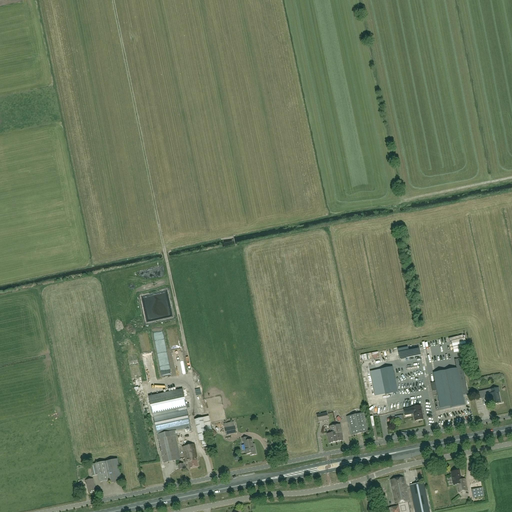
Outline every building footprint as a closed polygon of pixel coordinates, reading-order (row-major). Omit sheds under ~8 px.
[(398,349),(400,359),(421,355),(419,349),(409,351),(408,347),(398,349)] [(392,367),(381,370),(386,394),(397,392),(392,367)] [(451,408),(465,405),(461,386),(466,385),(464,376),(459,377),(457,368),(433,373),(435,383),(432,383),(433,390),(437,389),(440,408),(451,406),(451,408)] [(499,388),(479,392),(480,399),(488,397),(487,394),(490,394),(492,404),(501,403),(499,392),(499,388)] [(149,397),(158,439),(159,439),(164,463),(178,460),(173,436),(177,435),(176,430),(191,427),(182,389),(149,397)] [(404,410),(405,415),(414,413),(415,421),(423,419),(421,405),(412,407),(412,408),(404,410)] [(329,420),(327,413),(317,415),(319,422),(329,420)] [(347,417),(351,435),(368,432),(364,413),(347,417)] [(209,446),(205,426),(203,418),(195,419),(200,441),(202,440),(203,447),(209,446)] [(224,425),(226,435),(236,433),(234,423),(224,425)] [(332,435),(342,433),(340,424),(330,426),(331,433),(332,435)] [(332,435),(331,433),(328,434),(327,435),(327,437),(328,437),(329,443),(343,440),(343,437),(343,435),(342,435),(342,433),(332,435)] [(253,446),(252,439),(248,440),(247,437),(242,438),(243,442),(244,441),(247,454),(250,453),(251,455),(256,454),(255,446),(253,446)] [(194,444),(183,447),(186,463),(188,462),(190,468),(198,466),(196,457),(197,457),(194,444)] [(90,465),(92,476),(98,475),(99,482),(110,480),(110,483),(122,481),(117,459),(95,464),(90,465)] [(454,485),(457,484),(458,492),(468,491),(466,479),(461,479),(459,470),(451,472),(453,481),(454,485)] [(403,477),(391,480),(396,504),(409,501),(403,477)] [(86,480),(88,492),(95,490),(93,479),(86,480)] [(429,511),(423,482),(410,485),(415,511),(429,511)] [(472,489),(474,498),(484,496),(482,488),(472,489)]
